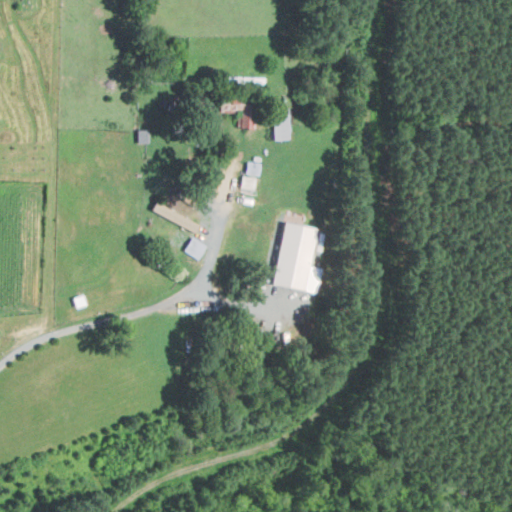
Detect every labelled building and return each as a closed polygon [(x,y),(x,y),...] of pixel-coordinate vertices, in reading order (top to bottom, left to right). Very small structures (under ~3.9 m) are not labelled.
[(285,139),(284,108),(267,108),(268,140),(285,139)] [(133,127),(145,127),(144,139),(133,138),(133,127)] [(244,160),(258,162),(257,173),(243,171),(244,160)] [(239,176),(254,177),(253,189),(239,188),(239,176)] [(189,232),(194,222),(149,201),(144,210),(189,232)] [(279,219),(313,225),(307,260),(317,262),(312,290),(268,281),(279,219)] [(191,237),(202,244),(194,257),(183,250),(191,237)] [(69,295),(80,291),(83,301),(72,305),(69,295)]
